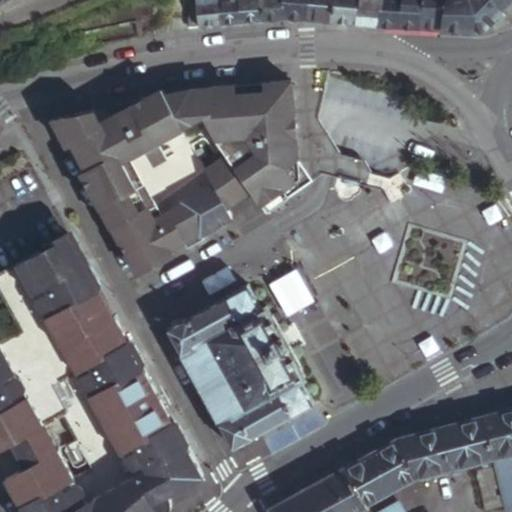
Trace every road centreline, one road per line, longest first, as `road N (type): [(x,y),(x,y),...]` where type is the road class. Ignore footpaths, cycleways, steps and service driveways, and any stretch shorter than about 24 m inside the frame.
road 1 (secondary): [(398,52),(236,54),(26,92)]
road 2 (residential): [(366,420),(270,242),(145,309)]
road 3 (residential): [(26,92),(145,309)]
road 4 (residential): [(145,309),(240,493)]
road 5 (secondary): [(366,420),(511,336)]
road 6 (secondary): [(240,493),(366,420)]
